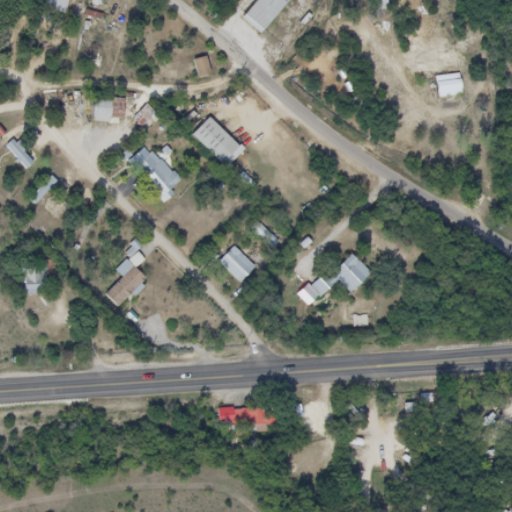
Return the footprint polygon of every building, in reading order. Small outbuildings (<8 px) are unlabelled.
[(289,0),(257,0),(244,16),(261,31),(289,0)] [(193,61),(198,77),(209,74),(204,58),(193,61)] [(123,100),(93,100),(93,120),(123,120),(123,100)] [(238,148),(208,118),(190,136),(220,166),(238,148)] [(34,162),(13,141),(6,148),(27,169),(34,162)] [(174,195),(170,191),(180,181),(145,146),(127,164),(165,203),(174,195)] [(29,200),(37,207),(58,184),(50,177),(29,200)] [(280,241),(257,224),(250,232),(273,250),(280,241)] [(255,269),(235,247),(219,262),(239,284),(255,269)] [(310,289),(320,299),(338,282),(349,294),(370,275),(349,253),(310,289)] [(132,264),(139,268),(143,260),(136,256),(132,264)] [(359,260),(338,282),(360,304),(382,281),(359,260)] [(101,295),(115,309),(144,281),(127,264),(117,273),(120,277),(101,295)] [(33,267),(33,299),(56,299),(56,267),(33,267)] [(112,299),(125,313),(155,284),(142,271),(112,299)] [(327,285),(318,292),(315,288),(300,300),(317,320),(340,301),(327,285)] [(225,410),(225,429),(257,429),(256,436),(274,436),(274,431),(281,431),(282,413),(243,413),(243,410),(225,410)]
